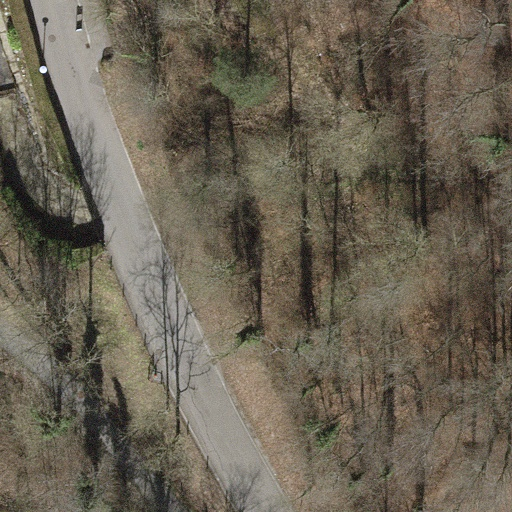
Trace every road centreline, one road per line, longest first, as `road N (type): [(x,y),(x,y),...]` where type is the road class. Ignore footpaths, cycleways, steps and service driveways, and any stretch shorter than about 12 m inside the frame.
road 1 (unclassified): [(268,511),(134,265),(74,79)]
road 2 (track): [(511,190),(372,153),(291,79),(260,0)]
road 3 (track): [(182,511),(53,366),(0,324)]
